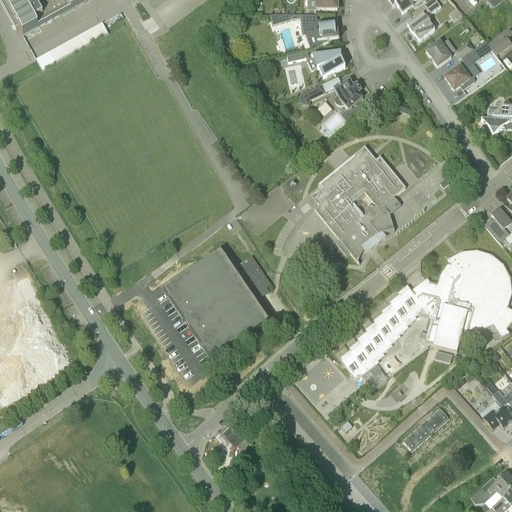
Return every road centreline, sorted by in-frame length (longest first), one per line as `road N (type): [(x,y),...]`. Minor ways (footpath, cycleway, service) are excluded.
road 1 (residential): [(180,447),(496,184)]
road 2 (unclassified): [(117,361),(0,172)]
road 3 (residential): [(496,184),(402,53)]
road 4 (unclassified): [(0,442),(117,361)]
